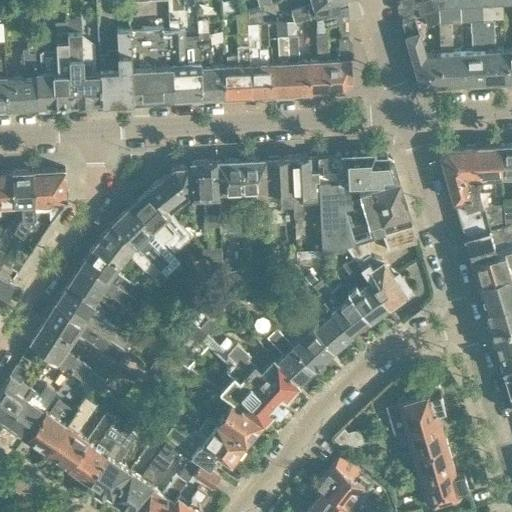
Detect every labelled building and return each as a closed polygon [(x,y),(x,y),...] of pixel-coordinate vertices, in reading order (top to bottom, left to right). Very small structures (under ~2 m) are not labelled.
[(238,0),(222,0),(223,12),(240,7),(238,0)] [(313,0),(314,2),(291,8),(294,20),(297,20),(298,20),(326,11),(338,7),(336,0),(313,0)] [(395,0),(399,11),(416,6),(415,1),(414,0),(395,0)] [(419,0),(415,1),(416,6),(417,5),(419,14),(423,13),(427,26),(440,22),(439,7),(439,0),(438,0),(419,0)] [(249,22),(259,22),(264,21),(261,4),(248,7),(249,22)] [(347,4),(326,11),(326,23),(327,24),(348,18),(348,4),(347,4)] [(473,48),(463,48),(464,81),(486,80),(482,5),(461,6),(461,14),(471,14),(471,20),(473,48)] [(491,5),(482,5),(486,80),(507,79),(506,46),(496,47),(494,19),(491,19),(491,5)] [(227,62),(226,62),(227,94),(229,94),(252,92),(249,41),(248,22),(249,22),(248,7),(237,11),(239,55),(227,55),(227,62)] [(440,22),(441,49),(443,82),(464,81),(463,48),(453,49),(451,21),(450,7),(439,7),(440,22)] [(443,82),(441,49),(430,50),(419,14),(401,19),(420,83),(443,82)] [(179,20),(170,21),(171,29),(174,96),(202,95),(199,34),(186,34),(186,28),(179,28),(179,20)] [(271,60),(273,91),(291,90),(286,20),(278,21),(280,59),(271,60)] [(297,20),(294,20),(286,20),(291,90),(310,89),(308,58),(299,59),(297,20)] [(249,22),(248,22),(249,41),(252,92),(257,92),(260,92),(270,91),(273,91),(271,60),(268,60),(268,47),(260,48),(259,22),(249,22)] [(318,58),(308,58),(310,89),(330,88),(328,57),(327,24),(326,23),(316,23),(318,58)] [(163,24),(130,26),(134,99),(174,96),(171,29),(163,29),(163,24)] [(111,65),(100,66),(100,68),(102,100),(134,99),(130,26),(116,27),(118,50),(110,50),(111,65)] [(81,30),(68,31),(72,102),(102,100),(100,68),(96,68),(94,44),(82,45),(81,30)] [(42,68),(36,69),(38,104),(50,103),(62,102),(72,102),(68,31),(55,32),(56,49),(40,50),(42,68)] [(208,31),(199,32),(199,34),(202,95),(214,94),(222,94),(225,94),(227,94),(226,62),(224,62),(211,63),(210,39),(209,40),(208,31)] [(339,56),(328,57),(330,88),(343,88),(351,78),(349,36),(339,36),(340,52),(338,52),(339,56)] [(23,74),(7,75),(9,105),(38,104),(36,69),(34,41),(28,42),(28,47),(24,47),(24,53),(22,53),(23,74)] [(0,105),(9,105),(7,75),(2,76),(1,58),(0,58),(0,105)] [(501,143),(502,174),(511,173),(511,202),(503,203),(504,223),(511,221),(511,220),(511,142),(504,143),(501,143)] [(484,144),(477,144),(480,188),(484,203),(488,202),(488,192),(492,187),(494,187),(494,174),(502,174),(501,143),(500,143),(484,144)] [(440,152),(441,154),(443,162),(444,164),(453,196),(480,188),(477,144),(462,145),(462,144),(460,145),(448,145),(446,145),(440,152)] [(373,150),(317,153),(319,180),(356,178),(397,176),(392,157),(386,153),(374,154),(373,150)] [(319,180),(317,153),(291,154),(294,206),(295,214),(305,214),(304,202),(320,201),(319,180)] [(291,154),(266,156),(267,187),(268,187),(281,187),(281,207),(294,206),(291,154)] [(243,157),(241,157),(243,188),(245,188),(256,188),(257,211),(269,210),(268,187),(267,187),(266,156),(243,157)] [(228,158),(216,158),(219,223),(219,230),(240,229),(239,211),(231,212),(230,189),(241,188),(243,188),(241,157),(240,157),(237,157),(228,158)] [(219,223),(216,158),(207,159),(194,159),(191,159),(193,195),(204,195),(205,223),(219,223)] [(175,165),(149,186),(171,211),(189,196),(187,164),(175,165)] [(34,168),(35,202),(49,201),(50,218),(53,220),(63,205),(62,194),(67,194),(67,192),(66,192),(65,166),(34,168)] [(34,168),(13,169),(14,203),(21,203),(21,215),(13,226),(22,233),(36,214),(35,202),(34,168)] [(0,204),(14,203),(13,169),(0,169),(0,213),(0,214),(0,205),(0,204)] [(364,203),(370,223),(408,212),(397,176),(356,178),(364,203)] [(356,178),(319,180),(320,201),(322,248),(322,252),(347,244),(355,242),(344,207),(364,203),(356,178)] [(149,186),(130,203),(152,228),(173,250),(191,234),(184,225),(171,211),(149,186)] [(486,210),(460,217),(465,235),(504,223),(503,203),(488,203),(488,202),(484,203),(486,210)] [(118,215),(112,220),(151,259),(158,267),(161,270),(166,274),(180,260),(150,230),(152,228),(130,203),(125,207),(118,215)] [(98,238),(97,239),(124,259),(125,258),(129,252),(154,277),(161,270),(158,267),(151,259),(112,220),(98,238)] [(504,223),(465,235),(471,257),(511,245),(511,225),(511,221),(504,223)] [(416,241),(411,224),(383,232),(388,249),(393,248),(416,241)] [(194,225),(184,225),(191,234),(194,237),(194,225)] [(96,241),(82,259),(135,296),(145,303),(153,292),(137,279),(134,283),(116,270),(122,261),(124,259),(97,239),(96,241)] [(372,256),(363,239),(355,242),(347,244),(355,256),(389,304),(390,303),(392,305),(402,298),(400,296),(411,288),(402,275),(398,269),(393,272),(384,259),(383,259),(382,257),(374,255),(372,256)] [(29,242),(26,247),(31,250),(34,246),(29,242)] [(220,245),(202,245),(221,267),(220,245)] [(478,281),(511,271),(508,259),(511,258),(511,245),(471,257),(478,281)] [(277,246),(270,246),(271,258),(271,270),(297,261),(296,249),(286,255),(277,255),(277,246)] [(322,248),(296,249),(297,261),(322,252),(322,248)] [(1,260),(17,271),(23,263),(6,252),(1,260)] [(251,254),(246,254),(246,264),(247,278),(271,270),(271,258),(251,259),(251,254)] [(360,284),(350,291),(369,318),(369,319),(389,304),(355,256),(348,261),(347,259),(343,261),(360,284)] [(135,296),(82,259),(69,279),(96,297),(102,288),(128,305),(135,296)] [(246,264),(221,271),(222,284),(224,286),(247,278),(246,264)] [(0,295),(1,296),(13,277),(8,274),(0,268),(0,295)] [(311,269),(304,275),(312,284),(319,278),(311,269)] [(511,271),(478,281),(482,292),(480,294),(481,297),(484,299),(486,307),(511,299),(511,271)] [(213,275),(205,282),(217,296),(220,292),(224,286),(222,284),(217,278),(213,275)] [(317,290),(351,333),(360,325),(360,326),(365,325),(367,320),(369,318),(350,291),(341,281),(332,288),(322,276),(319,278),(312,284),(317,290)] [(68,281),(56,300),(104,333),(123,346),(130,336),(99,317),(105,308),(99,304),(100,302),(95,299),(96,297),(69,279),(68,281)] [(343,340),(351,333),(317,290),(307,298),(323,317),(315,324),(298,304),(297,305),(333,348),(335,346),(338,348),(344,343),(343,340)] [(202,295),(193,303),(204,314),(211,305),(202,295)] [(511,299),(486,307),(488,314),(486,317),(488,323),(491,324),(492,328),(511,322),(511,299)] [(44,318),(43,320),(71,337),(71,336),(75,331),(118,358),(125,347),(123,346),(104,333),(56,300),(44,318)] [(193,303),(185,314),(197,323),(198,324),(204,314),(193,303)] [(301,333),(294,340),(315,366),(315,365),(319,366),(324,361),(323,357),(333,348),(297,305),(285,316),(301,333)] [(207,317),(200,326),(206,331),(217,319),(207,317)] [(196,323),(188,318),(182,326),(190,332),(196,323)] [(35,333),(30,340),(84,374),(83,376),(93,384),(100,388),(106,380),(88,368),(91,364),(64,347),(70,339),(71,337),(43,320),(42,321),(41,323),(35,333)] [(493,332),(491,335),(493,340),(496,342),(499,350),(511,346),(511,322),(492,328),(493,332)] [(196,323),(190,332),(199,339),(200,338),(206,331),(200,326),(198,324),(197,323),(196,323)] [(272,356),(296,384),(298,382),(315,366),(294,340),(292,342),(277,326),(268,335),(283,351),(277,356),(275,354),(272,356)] [(295,384),(296,384),(272,356),(262,368),(248,355),(250,352),(237,340),(226,352),(234,359),(280,401),(283,398),(285,400),(287,398),(287,399),(298,387),(295,384)] [(28,343),(22,353),(30,358),(36,348),(28,343)] [(164,346),(150,365),(162,374),(170,363),(175,356),(176,354),(164,346)] [(505,373),(511,370),(511,346),(499,350),(505,373)] [(175,356),(170,363),(180,370),(185,363),(175,356)] [(230,371),(217,385),(222,388),(235,398),(264,418),(267,421),(277,409),(279,407),(277,405),(280,401),(234,359),(227,368),(230,371)] [(16,363),(0,388),(0,419),(1,420),(4,419),(6,421),(25,394),(31,384),(22,378),(27,370),(16,363)] [(35,400),(25,394),(6,421),(26,434),(45,407),(57,391),(46,384),(35,400)] [(137,385),(123,404),(129,408),(135,412),(144,400),(149,393),(137,385)] [(264,418),(235,398),(222,388),(213,401),(226,410),(218,421),(245,441),(246,440),(250,439),(254,435),(253,431),(264,418)] [(396,401),(397,401),(400,411),(389,415),(394,432),(405,428),(440,419),(438,410),(445,408),(440,391),(434,393),(433,389),(395,400),(396,401)] [(45,407),(26,434),(31,438),(32,441),(35,444),(38,443),(47,449),(76,408),(58,395),(48,409),(45,407)] [(62,459),(69,464),(88,437),(78,429),(97,404),(85,396),(76,408),(47,449),(55,455),(56,458),(59,460),(62,459)] [(88,437),(69,464),(74,468),(73,471),(79,475),(81,473),(89,478),(123,430),(113,423),(117,419),(106,411),(88,437)] [(123,430),(89,478),(95,483),(94,488),(101,493),(106,490),(112,494),(130,468),(118,460),(136,435),(132,432),(142,417),(135,412),(132,417),(123,430)] [(169,428),(165,433),(169,436),(180,444),(192,452),(202,459),(209,464),(216,455),(213,453),(216,449),(231,461),(236,453),(240,454),(246,446),(244,442),(245,441),(218,421),(207,414),(199,426),(208,432),(205,436),(195,430),(192,434),(174,421),(169,428)] [(412,451),(447,441),(440,419),(405,428),(412,451)] [(344,426),(334,437),(344,446),(363,441),(359,427),(348,430),(344,426)] [(133,509),(152,483),(180,444),(169,436),(141,476),(130,468),(112,494),(117,498),(117,502),(123,506),(127,504),(133,509)] [(324,441),(320,445),(329,453),(333,448),(324,441)] [(419,474),(454,464),(447,441),(412,451),(419,474)] [(367,466),(375,456),(368,451),(360,461),(367,466)] [(133,509),(137,511),(163,511),(177,493),(192,472),(202,459),(192,452),(164,492),(152,483),(133,509)] [(317,482),(323,487),(324,486),(352,507),(367,487),(352,476),(359,468),(342,455),(330,471),(327,469),(317,482)] [(367,466),(374,471),(381,461),(375,456),(367,466)] [(192,472),(211,485),(220,472),(209,464),(202,459),(192,472)] [(419,474),(427,503),(462,493),(461,489),(468,487),(464,471),(456,473),(454,464),(419,474)] [(192,511),(207,492),(197,485),(186,500),(177,493),(163,511),(192,511)] [(324,486),(323,487),(310,504),(320,511),(348,511),(352,507),(324,486)]
